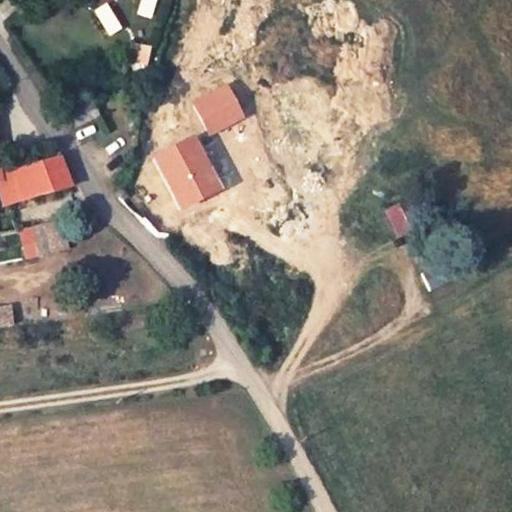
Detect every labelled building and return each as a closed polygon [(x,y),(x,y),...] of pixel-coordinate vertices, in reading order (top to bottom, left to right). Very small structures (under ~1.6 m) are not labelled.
[(143,119),(152,147),(142,153),(154,178),(140,186),(151,208),(166,200),(165,199),(196,184),(170,137),(177,134),(208,122),(223,156),(225,157),(227,163),(245,160),(215,88),(143,119)] [(93,101),(68,112),(74,127),(99,115),(93,101)] [(202,181),(177,134),(170,137),(196,184),(202,181)] [(16,172),(23,199),(69,186),(62,166),(58,160),(16,172)] [(0,187),(5,205),(23,199),(16,172),(0,176),(0,187)] [(62,222),(32,230),(35,243),(64,235),(62,222)]
